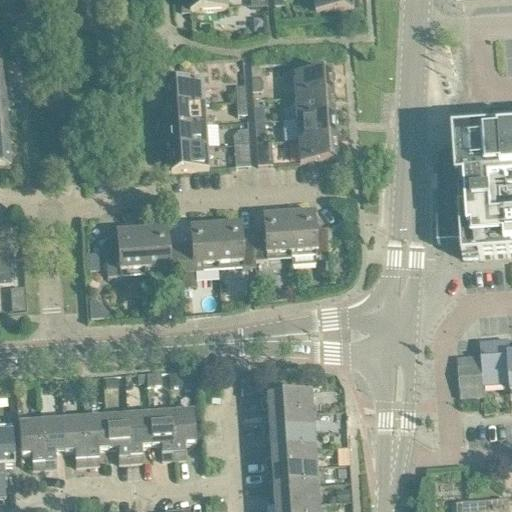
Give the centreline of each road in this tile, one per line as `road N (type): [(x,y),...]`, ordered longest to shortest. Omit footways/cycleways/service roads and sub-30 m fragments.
road 1 (unclassified): [(56,355),(395,333)]
road 2 (unclassified): [(395,333),(416,32)]
road 3 (residential): [(46,206),(325,192)]
road 4 (residential): [(237,485),(73,495),(22,511)]
road 5 (residential): [(447,455),(444,340),(473,306),(511,303)]
road 6 (residential): [(56,355),(46,206)]
road 7 (unclassified): [(392,456),(395,333)]
